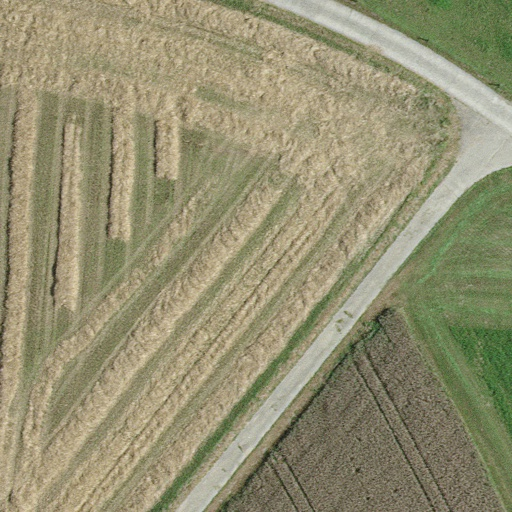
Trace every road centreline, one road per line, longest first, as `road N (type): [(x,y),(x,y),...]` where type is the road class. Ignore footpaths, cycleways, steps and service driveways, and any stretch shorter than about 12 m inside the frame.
road 1 (track): [(207,511),(511,138)]
road 2 (track): [(278,0),(419,65),(511,130)]
